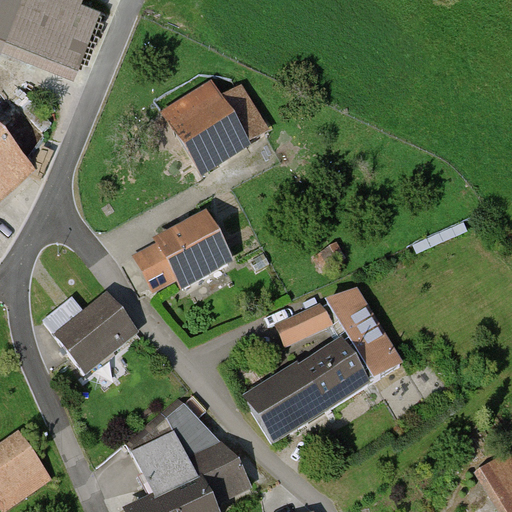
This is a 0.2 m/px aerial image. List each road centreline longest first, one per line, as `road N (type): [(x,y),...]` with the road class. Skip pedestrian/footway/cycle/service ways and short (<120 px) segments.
road 1 (residential): [(325,511),(207,396),(130,294),(50,210)]
road 2 (residential): [(10,278),(34,366),(99,511)]
road 3 (unclassified): [(50,210),(135,0)]
